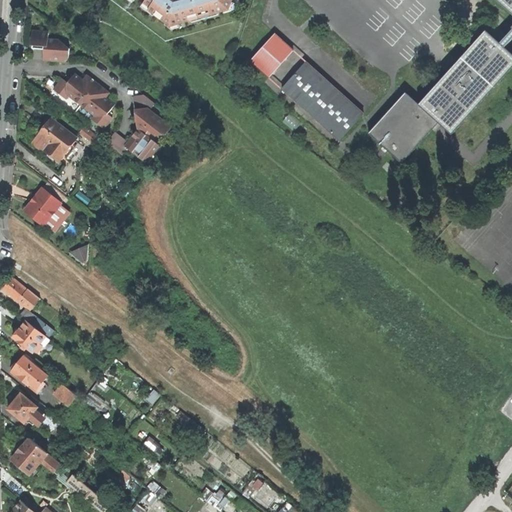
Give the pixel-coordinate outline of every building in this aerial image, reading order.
[(134,0),(174,28),(231,11),(232,10),(235,0),(134,0)] [(511,0),(496,0),(511,14),(511,0)] [(419,105),(439,123),(453,135),(511,68),(511,53),(486,31),(419,105)] [(64,62),(70,57),(71,49),(61,42),(49,40),(49,34),(34,32),(33,45),(46,47),(45,54),(45,60),(64,62)] [(270,77),(294,52),(277,36),(253,62),(270,77)] [(364,115),(307,63),(283,90),(340,141),(364,115)] [(67,100),(70,96),(97,116),(94,120),(106,129),(114,118),(109,115),(116,105),(107,98),(110,93),(89,77),(85,82),(77,75),(70,85),(64,80),(55,91),(67,100)] [(402,164),(439,123),(419,105),(406,94),(369,135),(402,164)] [(154,155),(161,146),(147,135),(151,131),(158,136),(169,134),(173,128),(151,111),(156,105),(145,96),(135,96),(140,131),(131,143),(116,132),(107,144),(125,158),(130,150),(144,161),(151,152),(154,155)] [(60,161),(78,139),(53,119),(46,128),(40,135),(51,143),(56,147),(51,154),(60,161)] [(86,127),(81,133),(95,145),(100,139),(86,127)] [(46,150),(51,154),(56,147),(51,143),(46,150)] [(148,163),(154,155),(151,152),(144,161),(148,163)] [(49,183),(44,188),(65,205),(69,200),(49,183)] [(34,200),(26,211),(46,228),(48,225),(63,207),(65,205),(44,188),(34,200)] [(71,213),(63,207),(48,225),(56,231),(71,213)] [(31,307),(39,297),(28,288),(27,289),(11,277),(7,281),(4,285),(4,288),(19,301),(20,299),(31,307)] [(21,315),(28,320),(49,337),(53,331),(26,309),(21,315)] [(45,347),(51,339),(49,337),(28,320),(25,324),(21,328),(18,328),(14,333),(14,337),(23,344),(21,347),(25,350),(27,348),(34,352),(35,351),(37,352),(43,346),(45,347)] [(13,372),(38,393),(46,384),(44,382),(50,374),(27,354),(22,360),(19,364),(15,364),(12,368),(13,371),(13,372)] [(63,383),(55,393),(70,406),(78,396),(63,383)] [(42,414),(37,410),(39,407),(37,405),(39,402),(33,397),(31,400),(22,393),(15,402),(9,409),(26,422),(28,419),(34,424),(42,414)] [(29,473),(48,452),(29,437),(11,457),(20,465),(29,473)] [(73,473),(67,481),(104,511),(105,511),(112,504),(73,473)] [(36,511),(21,499),(13,508),(9,511),(36,511)]
